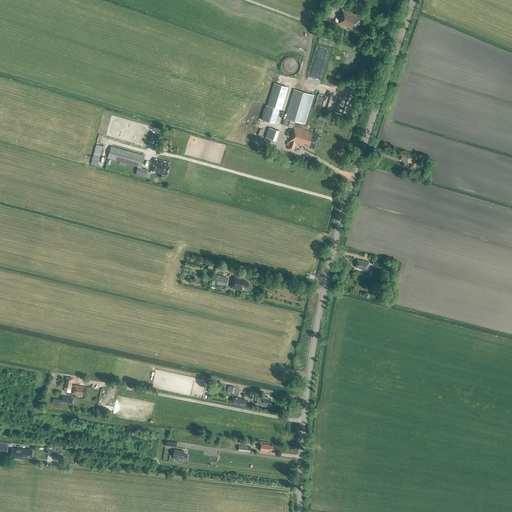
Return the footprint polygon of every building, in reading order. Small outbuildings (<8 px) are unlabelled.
[(356,30),(361,18),(355,16),(356,15),(343,10),(338,24),(356,30)] [(286,58),(284,60),(283,62),(282,63),(282,65),(282,66),(282,68),(282,69),(283,70),(284,72),(286,74),(287,75),(289,75),(291,75),(292,76),(294,75),(296,74),(297,73),(298,73),(299,71),(300,70),(300,69),(301,67),(301,65),(300,63),(300,62),(299,60),(298,59),(296,58),(295,57),(294,57),(292,56),(290,57),(289,57),(287,57),(286,58)] [(281,110),(288,87),(274,83),(267,106),(265,105),(261,119),(276,124),(280,110),(281,110)] [(283,125),(293,128),(292,132),(288,131),(286,136),(291,137),(289,142),(290,142),(288,149),(293,151),(296,143),(299,144),(298,146),(300,146),(300,145),(311,148),(314,148),(319,134),(303,129),(305,124),(313,95),(294,89),(283,125)] [(276,141),(279,131),(269,127),(265,137),(276,141)] [(97,166),(103,146),(96,144),(91,164),(97,166)] [(107,158),(138,167),(141,168),(144,156),(111,146),(107,158)] [(167,175),(167,174),(170,166),(168,166),(169,163),(154,159),(151,171),(162,174),(161,175),(161,177),(164,178),(165,175),(167,175)] [(141,168),(138,167),(135,175),(145,178),(146,175),(149,176),(150,170),(147,170),(147,169),(141,168)] [(363,261),(357,260),(355,267),(361,268),(360,269),(367,271),(369,262),(363,261)] [(228,278),(218,275),(216,283),(226,286),(228,278)] [(243,281),(244,279),(234,277),(233,280),(231,287),(241,290),(242,286),(248,288),(249,283),(247,283),(247,282),(243,281)] [(74,386),(71,386),(73,379),(66,377),(64,388),(71,390),(71,389),(73,389),(73,393),(85,395),(87,388),(74,385),(74,386)] [(267,406),(267,404),(270,404),(271,400),(268,399),(268,397),(264,396),(263,398),(261,397),(258,396),(258,397),(256,404),(262,405),(263,406),(266,406),(267,406)] [(245,407),(246,401),(233,398),(232,404),(245,407)] [(104,416),(106,409),(97,407),(96,415),(104,416)] [(273,450),(274,446),(270,445),(270,444),(261,443),(260,451),(269,452),(269,450),(273,450)] [(31,456),(32,452),(26,451),(26,450),(12,448),(11,456),(21,458),(21,456),(30,457),(30,456),(31,456)] [(183,455),(184,451),(174,449),(173,459),(187,460),(187,455),(183,455)]
